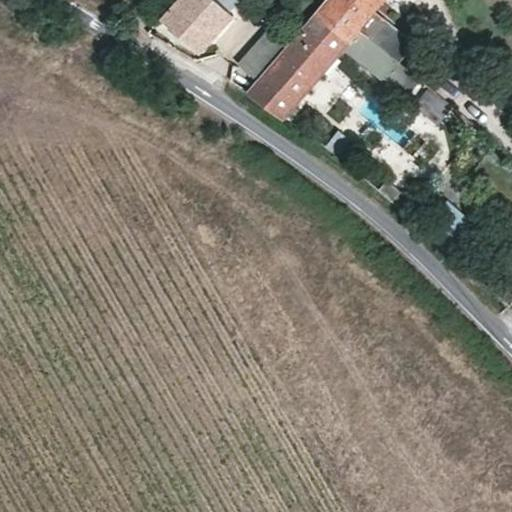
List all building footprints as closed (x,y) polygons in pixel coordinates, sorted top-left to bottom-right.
[(215,0),(173,0),(160,16),(202,52),(234,16),(215,0)] [(381,0),(326,0),(316,13),(348,41),(357,30),(398,64),(414,43),(373,9),(381,0)] [(132,25),(143,31),(150,18),(139,13),(132,25)] [(348,41),(316,13),(291,42),(266,71),(259,80),(249,92),(283,116),(342,46),(405,99),(419,82),(398,64),(357,30),(348,41)] [(291,42),(271,24),(239,62),(244,66),(253,60),(266,71),(291,42)] [(266,71),(253,60),(244,66),(259,80),(266,71)] [(480,71),(469,83),(487,99),(497,86),(480,71)]
